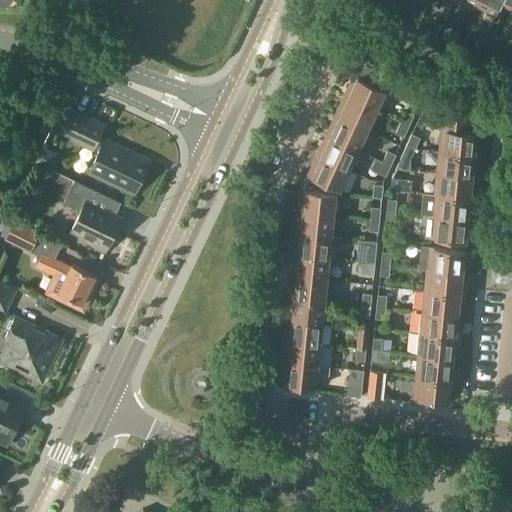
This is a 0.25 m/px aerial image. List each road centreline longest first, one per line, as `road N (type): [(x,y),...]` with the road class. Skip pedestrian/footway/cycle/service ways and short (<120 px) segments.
road 1 (tertiary): [(92,401),(222,129)]
road 2 (residential): [(303,499),(333,415),(511,429)]
road 3 (tertiary): [(222,129),(44,51),(0,42)]
road 4 (residential): [(303,499),(92,401)]
road 5 (residential): [(286,183),(340,51),(274,18)]
road 6 (tertiary): [(222,129),(274,18)]
road 7 (tertiary): [(39,511),(92,401)]
